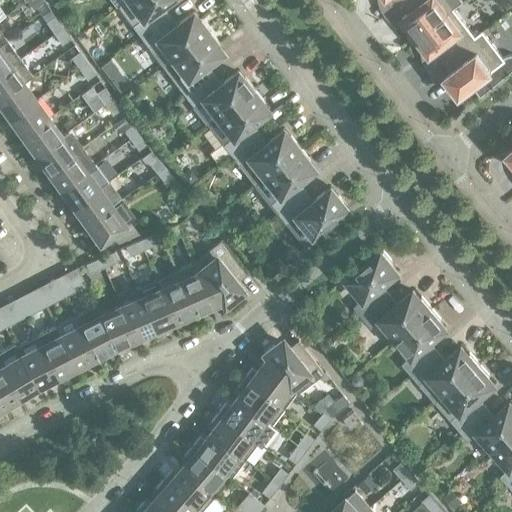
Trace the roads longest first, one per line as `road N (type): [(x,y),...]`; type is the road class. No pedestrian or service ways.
road 1 (residential): [(210,353),(397,195)]
road 2 (residential): [(251,0),(397,195)]
road 3 (residential): [(210,353),(97,391),(0,449)]
road 4 (residential): [(86,511),(155,437),(210,353)]
road 5 (residential): [(445,157),(320,0)]
road 6 (residential): [(397,195),(511,327)]
